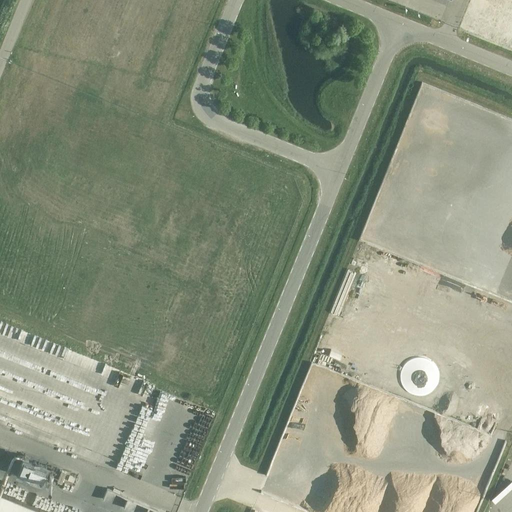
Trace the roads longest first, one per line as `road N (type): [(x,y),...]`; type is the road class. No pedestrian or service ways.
road 1 (unclassified): [(202,511),(335,176)]
road 2 (unclassified): [(234,0),(196,108),(335,176)]
road 3 (unclassified): [(335,176),(395,27)]
road 4 (unclassified): [(511,73),(395,27)]
